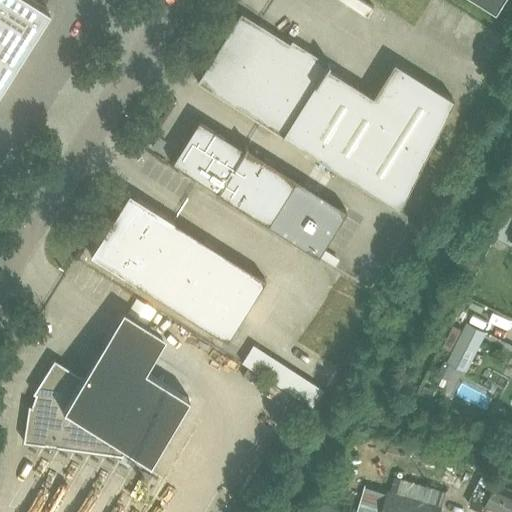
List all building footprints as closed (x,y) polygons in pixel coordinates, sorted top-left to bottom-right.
[(0,0),(0,93),(51,13),(30,0),(0,0)] [(289,43),(239,12),(229,29),(228,29),(196,81),(397,208),(452,98),(392,61),(371,95),(325,66),(327,61),(326,60),(321,68),(308,59),(310,56),(300,49),(298,53),(288,47),(291,43),(290,43),(289,43)] [(489,31),(479,51),(487,54),(497,34),(489,31)] [(216,191),(266,223),(316,254),(344,210),(244,147),(246,144),(245,144),(243,146),(198,117),(170,162),(215,190),(214,192),(215,193),(216,191)] [(165,140),(158,136),(151,146),(158,150),(165,140)] [(106,233),(89,253),(226,339),(264,278),(136,198),(118,218),(122,221),(117,229),(115,227),(110,235),(106,233)] [(365,299),(369,289),(348,281),(344,291),(365,299)] [(136,297),(129,308),(148,320),(155,309),(136,297)] [(468,322),(447,362),(465,371),(486,331),(468,322)] [(315,348),(338,357),(347,334),(324,325),(315,348)] [(247,338),(235,356),(306,401),(318,383),(247,338)] [(32,392),(35,393),(30,405),(28,404),(22,440),(121,455),(127,446),(148,460),(188,397),(101,342),(81,375),(53,358),(32,392)] [(450,378),(439,373),(435,384),(445,389),(450,378)] [(296,398),(291,406),(311,419),(316,410),(296,398)] [(431,462),(433,455),(434,450),(425,448),(424,453),(422,459),(431,462)] [(511,511),(511,489),(483,475),(469,504),(483,511),(486,505),(501,511),(511,511)] [(354,501),(370,507),(376,488),(360,483),(354,501)] [(380,511),(440,511),(443,505),(441,505),(390,490),(387,489),(380,511)]
